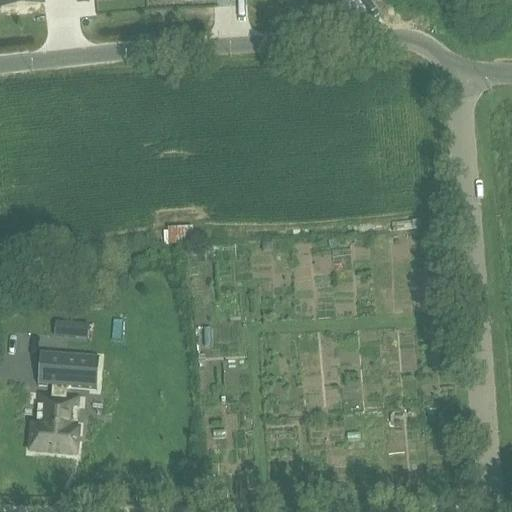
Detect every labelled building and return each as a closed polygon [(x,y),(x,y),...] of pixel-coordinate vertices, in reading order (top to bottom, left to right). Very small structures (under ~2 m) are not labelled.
[(0,0),(0,5),(1,9),(40,5),(39,0),(0,0)] [(168,228),(168,233),(163,233),(163,244),(169,244),(194,244),(193,227),(168,228)] [(55,321),(54,336),(76,338),(78,324),(55,321)] [(131,368),(133,334),(110,333),(109,367),(131,368)] [(41,354),(38,386),(52,387),(67,388),(97,391),(99,358),(41,354)] [(32,425),(30,452),(77,456),(79,429),(75,429),(77,406),(78,398),(66,397),(67,388),(52,387),(51,396),(39,395),(36,426),(32,425)]
